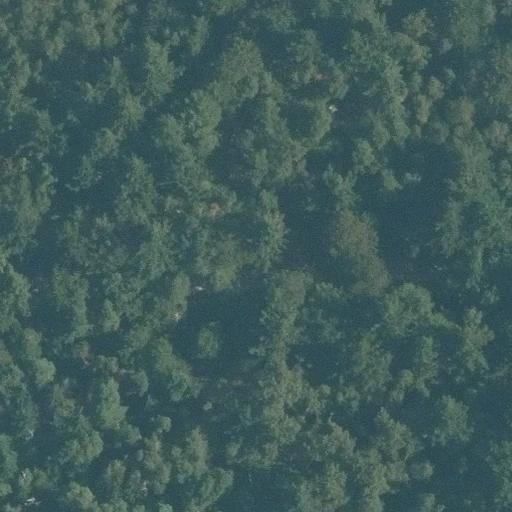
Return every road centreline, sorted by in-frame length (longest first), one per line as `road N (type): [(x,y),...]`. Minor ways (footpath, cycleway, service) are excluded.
road 1 (track): [(511,273),(30,290)]
road 2 (track): [(0,308),(30,290),(54,238),(277,0)]
